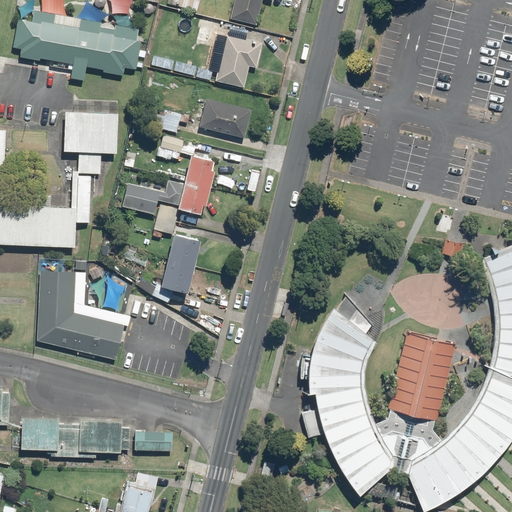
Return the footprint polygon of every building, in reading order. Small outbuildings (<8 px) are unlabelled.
[(198,0),(167,0),(166,3),(196,10),(198,0)] [(233,0),(229,18),(255,24),(260,0),(233,0)] [(33,10),(31,22),(17,19),(12,47),(20,49),(19,57),(38,60),(38,58),(72,64),(69,77),(82,80),(84,67),(102,70),(102,72),(121,75),(123,67),(135,69),(140,41),(135,40),(137,29),(114,25),(113,30),(99,27),(100,22),(33,10)] [(261,42),(225,34),(214,80),(243,87),(247,65),(255,67),(261,42)] [(205,98),(198,126),(243,138),(250,110),(205,98)] [(158,108),(154,126),(175,131),(180,114),(158,108)] [(119,112),(65,109),(63,151),(117,154),(119,112)] [(139,137),(129,135),(121,166),(130,169),(139,137)] [(162,135),(159,146),(191,154),(194,143),(162,135)] [(166,180),(163,192),(158,191),(126,183),(121,206),(152,214),(156,200),(177,205),(176,208),(198,213),(200,204),(203,205),(212,169),(208,168),(210,160),(189,155),(182,183),(166,180)] [(0,244),(73,247),(75,209),(2,202),(0,200),(0,244)] [(159,204),(153,228),(172,233),(178,209),(159,204)] [(185,293),(197,241),(171,235),(159,287),(185,293)] [(463,243),(442,239),(439,252),(460,257),(463,243)] [(422,509),(426,507),(450,495),(467,484),(500,452),(511,436),(511,243),(480,258),(490,286),(493,303),(495,327),(491,353),(483,378),(470,402),(449,431),(438,438),(431,426),(435,419),(387,408),(385,417),(372,421),(367,404),(364,387),(363,375),(364,361),(368,351),(375,340),(365,331),(371,321),(344,290),(336,308),(333,305),(321,328),(313,349),(310,368),(309,382),(309,392),(315,392),(321,413),(330,444),(345,471),(361,493),(388,468),(406,474),(422,509)] [(40,270),(37,340),(117,359),(125,327),(69,313),(71,272),(40,270)] [(302,296),(300,304),(317,307),(318,299),(302,296)] [(435,419),(453,342),(405,331),(387,408),(435,419)] [(58,418),(25,417),(24,447),(57,448),(58,418)] [(121,419),(77,418),(76,450),(120,452),(121,419)] [(170,428),(130,427),(129,446),(170,448),(170,428)] [(144,511),(146,504),(149,505),(156,477),(136,472),(132,488),(125,486),(118,511),(144,511)] [(104,511),(107,498),(100,497),(97,511),(104,511)]
